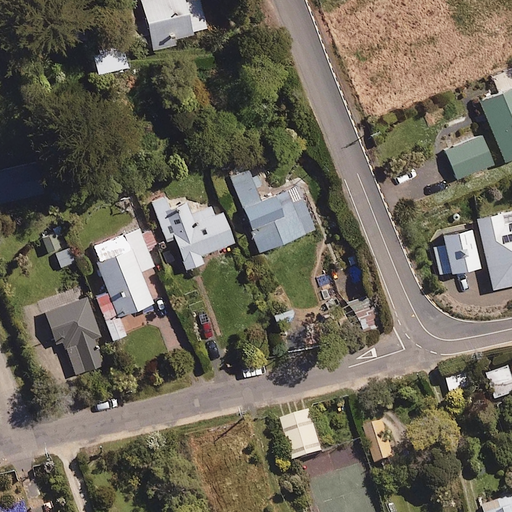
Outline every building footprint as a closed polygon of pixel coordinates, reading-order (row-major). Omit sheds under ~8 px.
[(190,0),(182,2),(181,0),(137,0),(148,49),(171,45),(169,38),(204,31),(197,0),(190,0)] [(121,47),(91,54),(95,74),(126,67),(121,47)] [(511,88),(499,93),(477,102),(502,162),(511,157),(511,88)] [(492,164),(480,136),(443,151),(455,179),(492,164)] [(312,231),(299,195),(287,200),(282,187),(260,195),(253,174),(230,182),(255,251),(312,231)] [(164,198),(150,203),(164,241),(172,238),(183,269),(201,263),(198,255),(231,243),(217,204),(190,214),(184,198),(167,204),(164,198)] [(511,211),(475,219),(490,289),(511,284),(511,211)] [(60,225),(39,232),(46,253),(59,249),(56,236),(63,234),(60,225)] [(93,297),(109,338),(123,333),(117,316),(150,303),(137,271),(151,265),(137,228),(122,234),(128,249),(94,262),(106,292),(93,297)] [(476,268),(468,229),(441,235),(443,245),(433,247),(438,275),(476,268)] [(71,246),(51,253),(57,270),(77,263),(71,246)] [(97,335),(84,298),(42,312),(53,345),(62,342),(73,374),(100,365),(90,337),(97,335)] [(213,339),(205,315),(191,320),(199,344),(213,339)] [(511,393),(511,375),(509,366),(487,373),(494,399),(511,393)] [(469,386),(465,374),(446,380),(450,392),(469,386)] [(321,451),(309,409),(281,417),(293,459),(321,451)] [(395,456),(385,420),(364,426),(374,462),(395,456)] [(511,511),(511,496),(482,505),(483,511),(511,511)]
